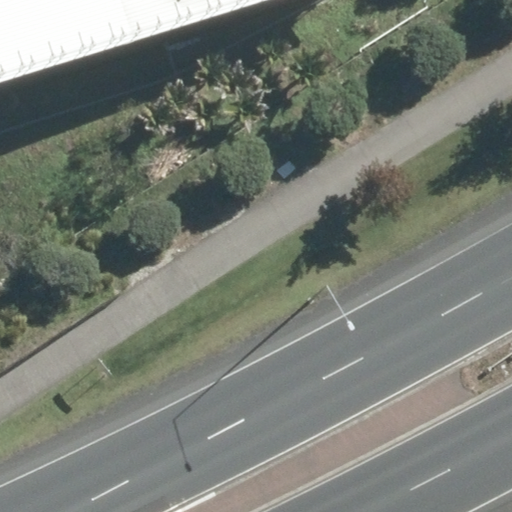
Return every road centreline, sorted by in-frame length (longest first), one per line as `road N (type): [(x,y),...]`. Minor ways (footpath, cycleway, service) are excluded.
road 1 (primary): [(8,511),(121,467),(511,262)]
road 2 (primary): [(511,412),(326,511)]
